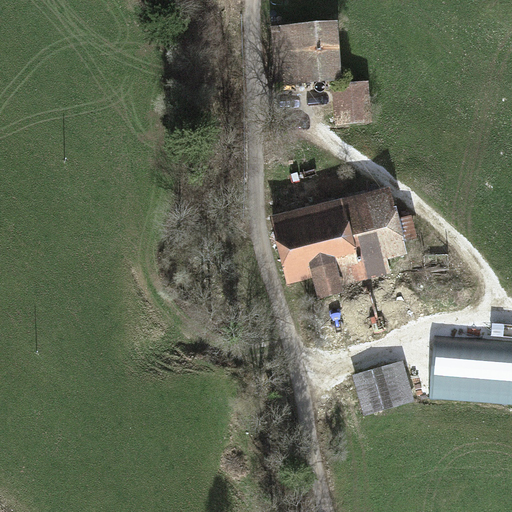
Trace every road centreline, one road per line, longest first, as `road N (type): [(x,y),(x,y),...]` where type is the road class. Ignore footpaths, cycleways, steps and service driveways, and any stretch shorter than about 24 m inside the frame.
road 1 (unclassified): [(322,511),(297,376),(256,224),(252,0)]
road 2 (track): [(288,343),(244,352),(197,340),(145,276)]
